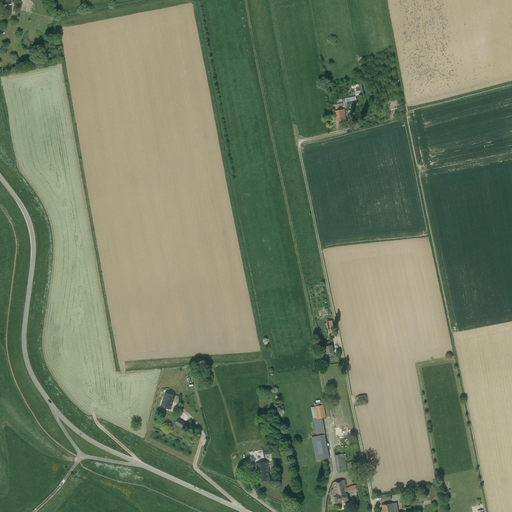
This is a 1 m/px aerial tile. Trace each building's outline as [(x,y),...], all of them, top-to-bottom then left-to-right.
[(363,95),(361,83),(354,85),(356,96),(363,95)] [(336,103),(333,103),(337,124),(347,122),(345,109),(336,111),(336,109),(340,109),(339,106),(357,103),(356,97),(336,100),(336,103)] [(171,409),(175,395),(166,392),(161,406),(171,409)] [(325,435),(326,434),(322,418),(326,417),(323,405),(323,402),(314,404),(315,407),(311,407),(316,436),(311,437),(316,461),(330,458),(325,435)] [(175,424),(184,429),(187,424),(179,418),(175,424)] [(337,472),(347,470),(344,454),(335,455),(337,472)] [(260,482),(270,480),(269,472),(268,462),(257,463),(258,473),(259,473),(260,482)] [(351,487),(346,488),(345,480),(333,483),(336,497),(334,497),(335,503),(337,503),(349,500),(347,493),(353,492),(353,493),(357,492),(355,485),(351,486),(351,487)] [(398,511),(397,503),(382,505),(382,511),(398,511)]
